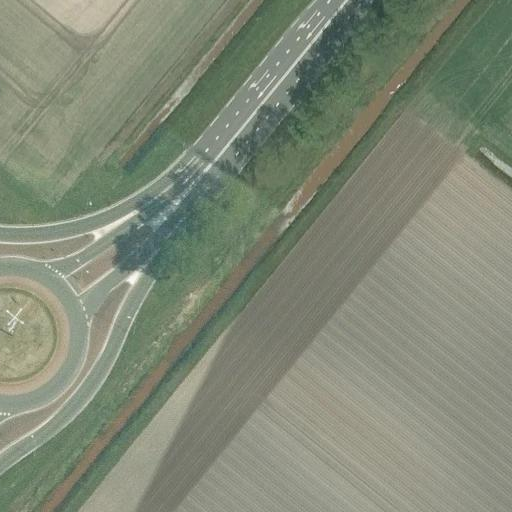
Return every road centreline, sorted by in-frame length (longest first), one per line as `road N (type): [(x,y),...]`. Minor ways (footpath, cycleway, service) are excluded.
road 1 (primary): [(0,469),(93,386),(126,314),(215,175)]
road 2 (trunk): [(202,165),(101,224),(0,238)]
road 3 (primary): [(76,324),(215,175)]
road 4 (primary): [(202,165),(140,221),(47,281)]
road 5 (primary): [(348,0),(235,137)]
road 6 (primary): [(3,406),(41,399),(63,380),(76,324)]
